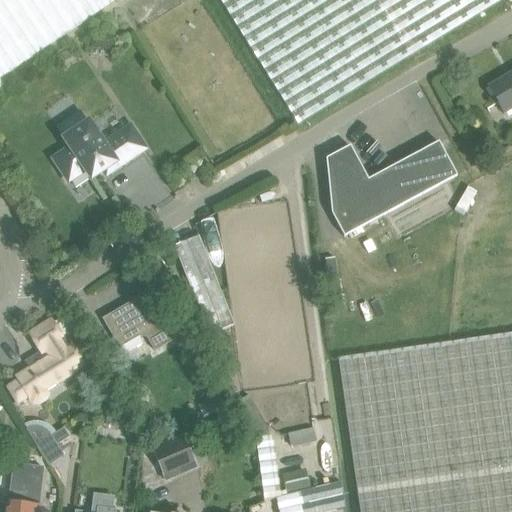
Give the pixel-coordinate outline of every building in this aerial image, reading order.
[(0,0),(0,88),(3,87),(0,82),(0,78),(117,0),(0,0)] [(219,0),(297,125),(502,0),(219,0)] [(90,49),(113,52),(115,38),(92,35),(90,49)] [(511,73),(488,88),(504,115),(511,110),(511,73)] [(90,179),(103,171),(105,175),(144,149),(130,128),(103,146),(88,123),(64,140),(70,149),(53,160),(68,181),(84,170),(90,179)] [(438,143),(369,180),(349,147),(325,160),(331,214),(343,237),(456,177),(438,143)] [(198,237),(173,247),(209,340),(235,330),(233,326),(198,237)] [(171,288),(155,261),(135,273),(151,299),(171,288)] [(175,339),(165,320),(170,318),(160,301),(150,307),(143,296),(102,319),(118,347),(140,335),(146,336),(154,351),(175,339)] [(84,365),(66,337),(62,339),(51,321),(29,335),(40,353),(32,358),(36,365),(15,378),(17,382),(7,388),(16,403),(27,397),(31,404),(38,405),(46,400),(46,394),(44,390),(84,365)] [(511,511),(511,333),(337,359),(354,481),(358,511),(511,511)] [(248,396),(236,403),(254,436),(267,429),(248,396)] [(219,397),(198,407),(203,418),(224,409),(219,397)] [(222,419),(206,426),(213,443),(230,436),(222,419)] [(63,429),(51,436),(57,445),(69,438),(63,429)] [(313,429),(287,435),(290,449),(316,443),(313,429)] [(35,444),(48,465),(64,455),(50,434),(35,444)] [(272,436),(255,438),(263,502),(275,499),(280,498),(272,436)] [(194,468),(185,445),(154,458),(163,480),(194,468)] [(7,503),(6,511),(40,511),(41,506),(38,506),(43,469),(12,465),(9,489),(7,503)] [(305,470),(281,475),(286,496),(310,490),(305,470)] [(275,499),(277,511),(335,511),(330,487),(280,498),(275,499)] [(250,509),(251,511),(262,511),(267,511),(264,503),(250,509)]
